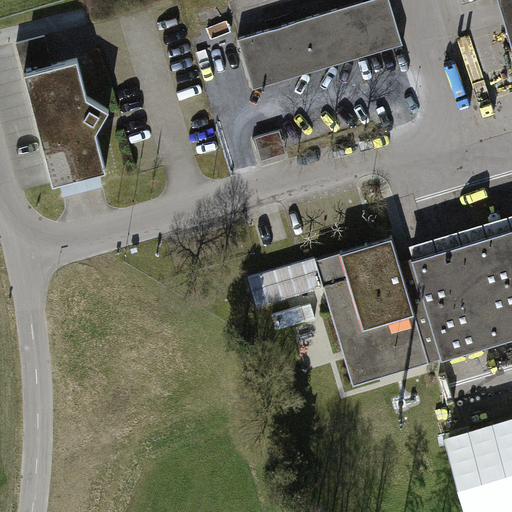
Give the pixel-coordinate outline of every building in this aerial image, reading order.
[(366,0),(241,38),(257,88),(406,43),(392,0),(366,0)] [(511,0),(500,0),(511,38),(511,0)] [(15,43),(53,180),(111,164),(100,125),(114,106),(91,91),(81,55),(56,62),(48,34),(15,43)] [(433,358),(511,333),(511,227),(403,260),(433,358)] [(395,234),(318,258),(355,381),(433,358),(403,260),(395,234)]
